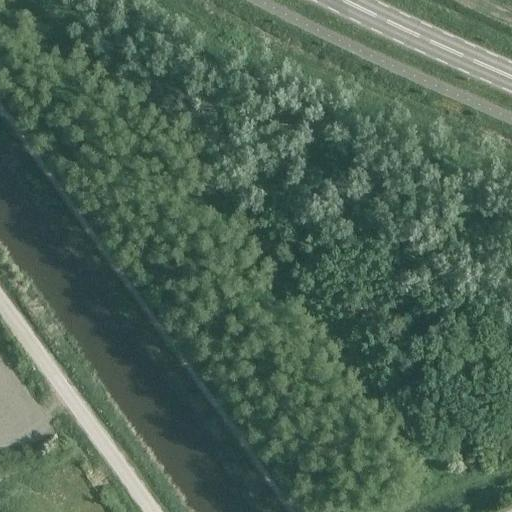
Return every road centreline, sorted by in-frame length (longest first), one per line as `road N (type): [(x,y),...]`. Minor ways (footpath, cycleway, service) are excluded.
road 1 (unclassified): [(148,511),(0,301)]
road 2 (primary): [(511,77),(342,0)]
